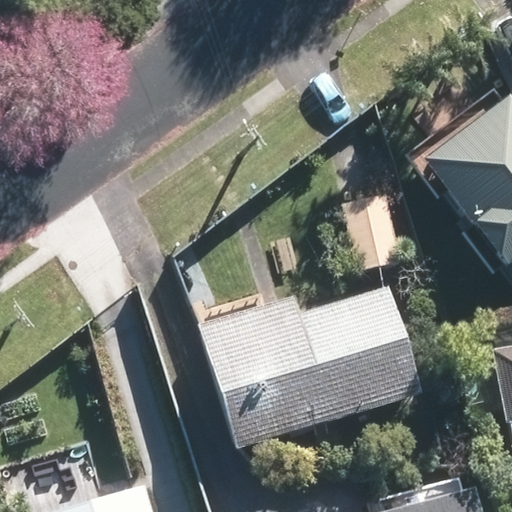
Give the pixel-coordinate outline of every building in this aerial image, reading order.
[(511,120),(501,106),(423,163),(511,282),(511,120)] [(380,202),(335,210),(347,274),(392,266),(380,202)] [(290,306),(205,331),(236,437),(407,387),(379,292),(293,317),(290,306)] [(511,354),(502,356),(511,411),(511,354)] [(470,511),(466,498),(412,511),(470,511)] [(141,511),(138,501),(98,511),(141,511)]
